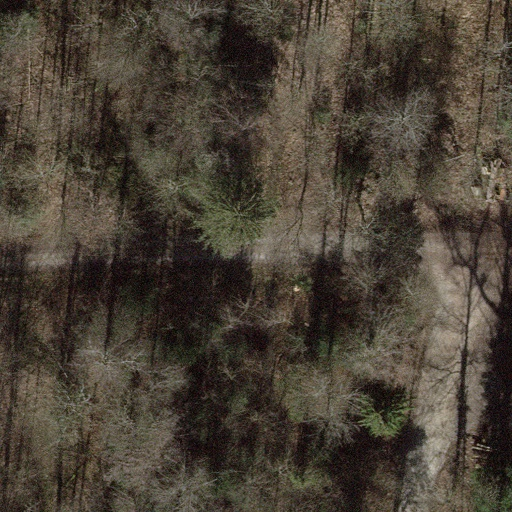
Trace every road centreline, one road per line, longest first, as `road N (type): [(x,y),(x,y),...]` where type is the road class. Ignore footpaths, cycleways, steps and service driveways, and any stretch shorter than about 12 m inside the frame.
road 1 (track): [(511,245),(0,260)]
road 2 (track): [(496,246),(418,460),(411,511)]
